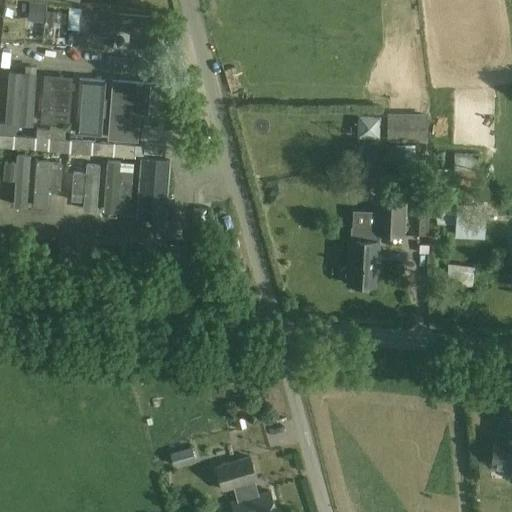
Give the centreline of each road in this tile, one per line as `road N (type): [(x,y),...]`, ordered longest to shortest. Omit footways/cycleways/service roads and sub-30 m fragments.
road 1 (unclassified): [(275,327),(188,0)]
road 2 (unclassified): [(275,327),(0,306)]
road 3 (unclassified): [(511,348),(275,327)]
road 4 (unclassified): [(323,511),(275,327)]
